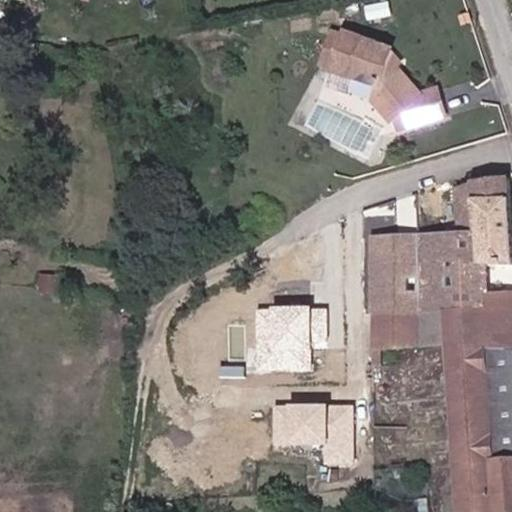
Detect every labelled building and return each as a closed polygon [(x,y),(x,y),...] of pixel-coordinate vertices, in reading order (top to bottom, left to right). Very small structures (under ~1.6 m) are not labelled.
[(397,64),(401,52),(359,36),(358,38),(347,33),(340,49),(345,51),(342,59),(350,62),(347,70),(377,82),(375,90),(379,105),(386,108),(383,117),(413,128),(447,119),(439,93),(421,98),(397,64)] [(488,298),(487,291),(484,275),(511,270),(511,177),(473,184),(458,187),(459,234),(366,246),(366,251),(368,305),(369,312),(488,298)] [(293,266),(366,251),(366,246),(365,211),(296,228),(299,252),(292,253),(293,266)] [(254,295),(276,292),(271,249),(248,252),(254,295)] [(397,360),(397,354),(394,324),(458,319),(460,350),(472,511),(511,511),(511,452),(509,453),(502,359),(511,358),(511,289),(487,291),(488,298),(369,312),(373,362),(397,360)] [(334,347),(337,313),(261,307),(258,341),(334,347)] [(397,354),(460,350),(458,319),(394,324),(397,354)] [(331,459),(363,459),(364,408),(277,406),(277,437),(331,438),(331,459)]
